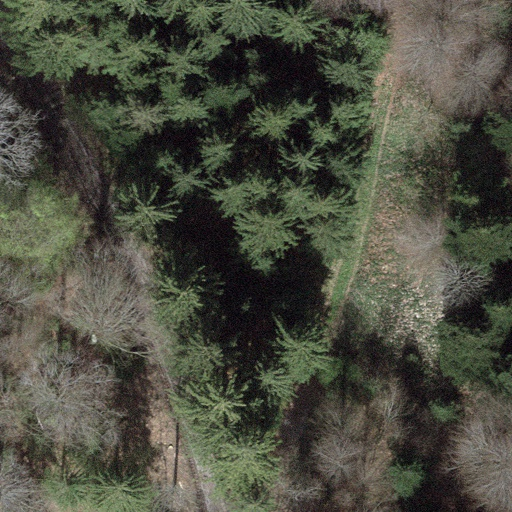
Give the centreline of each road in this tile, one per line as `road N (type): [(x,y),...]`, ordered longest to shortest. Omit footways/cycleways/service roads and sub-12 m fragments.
road 1 (track): [(0,16),(172,338),(215,511)]
road 2 (track): [(259,511),(408,0)]
